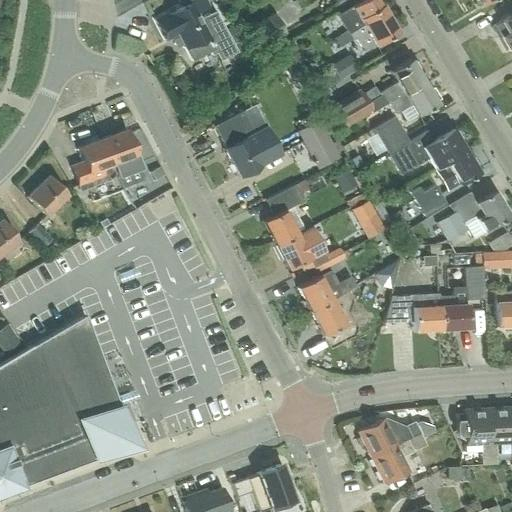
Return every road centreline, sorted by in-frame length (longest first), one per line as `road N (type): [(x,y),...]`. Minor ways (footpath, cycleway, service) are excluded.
road 1 (residential): [(304,411),(139,92),(118,71),(59,59)]
road 2 (residential): [(304,411),(44,511)]
road 3 (residential): [(511,380),(383,390),(304,411)]
road 4 (residential): [(511,170),(414,0)]
road 5 (secondary): [(0,166),(34,121),(59,59)]
